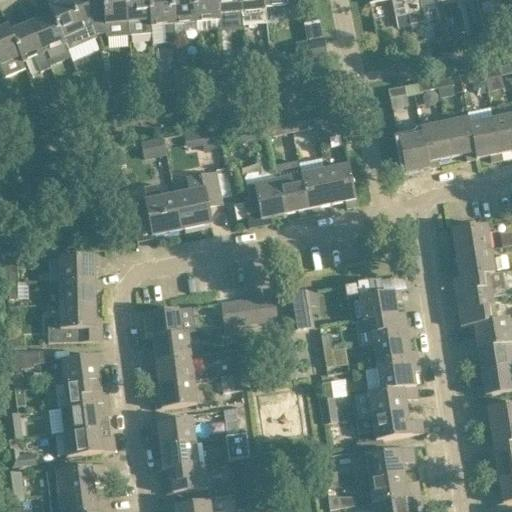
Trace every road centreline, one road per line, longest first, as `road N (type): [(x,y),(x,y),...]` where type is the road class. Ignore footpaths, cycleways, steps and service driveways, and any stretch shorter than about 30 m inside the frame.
road 1 (residential): [(150,511),(125,287),(156,267),(385,223)]
road 2 (residential): [(462,511),(419,207)]
road 3 (residential): [(385,223),(341,0)]
